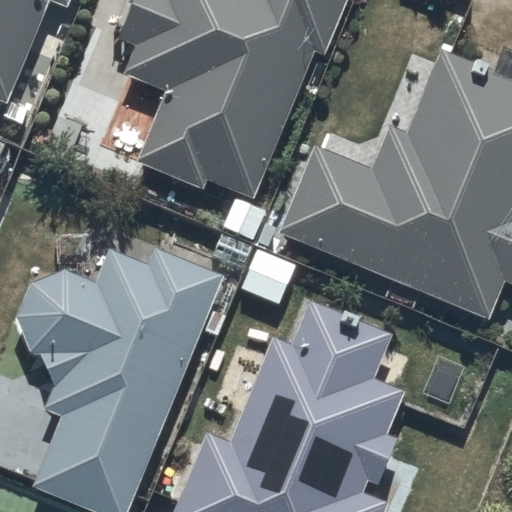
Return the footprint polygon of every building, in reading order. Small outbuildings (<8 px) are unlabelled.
[(69,0),(0,0),(0,96),(6,99),(44,0),(66,9),(69,0)] [(333,0),(149,0),(119,72),(158,89),(132,150),(250,199),(333,0)] [(511,64),(445,37),(406,131),(394,126),(376,168),(318,145),(284,226),(485,308),(511,242),(511,64)] [(124,511),(227,268),(158,239),(148,263),(109,247),(93,285),(72,276),(43,347),(54,384),(44,406),(63,407),(33,478),(114,511),(124,511)] [(391,328),(307,298),(291,344),(270,336),(233,438),(203,427),(172,511),(376,511),(382,497),(363,490),(401,385),(374,375),(391,328)]
